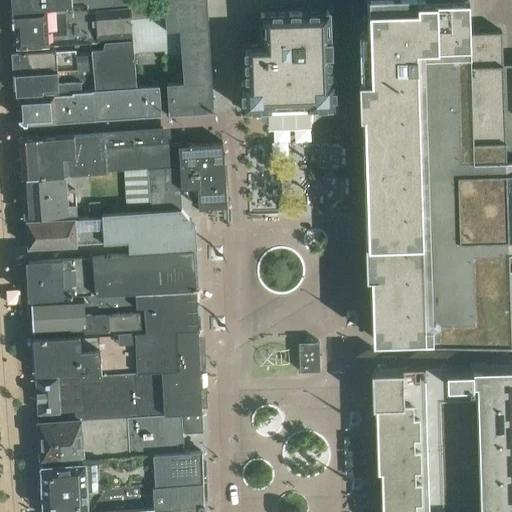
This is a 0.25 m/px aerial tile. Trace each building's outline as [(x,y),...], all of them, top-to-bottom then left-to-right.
[(9,0),(10,9),(11,9),(81,4),(81,5),(86,5),(87,10),(130,6),(129,0),(9,0)] [(213,110),(208,25),(206,0),(162,0),(163,1),(164,16),(165,28),(179,28),(183,81),(166,82),(168,113),(169,113),(169,111),(182,110),(182,112),(184,112),(184,110),(197,109),(197,111),(198,111),(198,109),(211,108),(211,110),(213,110)] [(383,0),(366,1),(368,46),(376,340),(511,342),(511,62),(502,63),(501,29),(469,30),(468,0),(383,0)] [(132,37),(131,19),(130,6),(87,10),(86,5),(81,5),(81,4),(11,9),(11,17),(14,18),(15,26),(12,27),(13,45),(47,43),(47,40),(52,40),(56,42),(97,40),(97,39),(132,37)] [(329,38),(328,14),(329,14),(329,10),(260,12),(261,40),(243,41),(244,81),(240,81),(241,109),(267,108),(268,124),(308,123),(310,123),(309,107),(335,106),(335,94),(334,78),(330,78),(330,54),(331,54),(330,38),(329,38)] [(183,81),(179,28),(165,28),(164,16),(131,19),(132,37),(132,38),(104,40),(102,47),(75,49),(76,67),(15,71),(16,92),(58,90),(59,92),(71,91),(71,90),(71,88),(136,84),(135,74),(165,72),(166,82),(183,81)] [(76,67),(75,49),(55,50),(55,47),(13,50),(14,51),(16,51),(16,55),(15,55),(15,66),(17,66),(17,70),(15,70),(15,71),(76,67)] [(158,83),(136,85),(90,88),(90,89),(71,90),(71,91),(59,92),(16,94),(18,119),(23,122),(160,113),(158,83)] [(179,165),(178,144),(176,144),(176,145),(171,145),(170,127),(20,137),(22,176),(74,173),(124,169),(149,167),(149,168),(179,165)] [(179,144),(178,144),(179,165),(180,185),(180,188),(184,188),(184,192),(193,202),(197,202),(198,207),(226,205),(222,141),(188,143),(188,145),(179,146),(179,144)] [(178,185),(180,185),(179,165),(149,168),(151,196),(151,210),(180,208),(180,207),(179,207),(178,185)] [(149,167),(124,169),(126,197),(151,196),(149,168),(149,167)] [(65,174),(22,176),(25,216),(76,213),(75,190),(66,190),(65,174)] [(128,251),(196,247),(196,244),(194,226),(194,224),(192,224),(191,219),(190,219),(181,209),(180,208),(151,210),(101,213),(102,215),(102,216),(26,220),(27,246),(127,241),(128,247),(128,251)] [(194,286),(193,249),(196,249),(196,247),(128,251),(128,253),(28,258),(31,297),(134,291),(196,286),(194,286)] [(178,369),(176,329),(198,328),(198,326),(197,326),(196,305),(195,290),(197,290),(196,288),(196,286),(134,291),(136,306),(143,306),(145,330),(33,336),(35,372),(61,370),(62,376),(134,371),(178,369)] [(82,295),(31,298),(33,332),(141,326),(139,310),(91,312),(91,311),(83,311),(82,295)] [(201,411),(198,328),(176,329),(178,369),(134,371),(134,372),(35,377),(37,418),(135,412),(135,415),(179,412),(181,412),(183,412),(201,411)] [(318,344),(298,344),(299,373),(319,373),(319,354),(318,344)] [(511,511),(511,360),(377,366),(381,511),(511,511)] [(202,431),(201,411),(183,412),(183,432),(202,431)] [(181,412),(179,412),(135,415),(135,412),(37,418),(40,459),(85,456),(200,450),(200,449),(183,450),(181,412)] [(201,480),(200,450),(85,456),(84,462),(40,464),(42,511),(92,511),(201,503),(203,503),(203,502),(202,502),(201,481),(202,481),(202,480),(201,480)] [(202,511),(203,510),(203,503),(201,503),(92,511),(202,511)]
